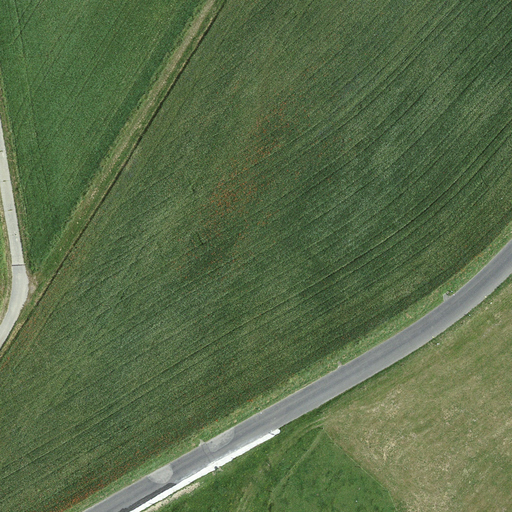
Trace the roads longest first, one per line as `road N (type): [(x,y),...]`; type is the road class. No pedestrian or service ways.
road 1 (tertiary): [(511,256),(417,335),(107,511)]
road 2 (track): [(0,138),(20,260),(20,304),(0,337)]
